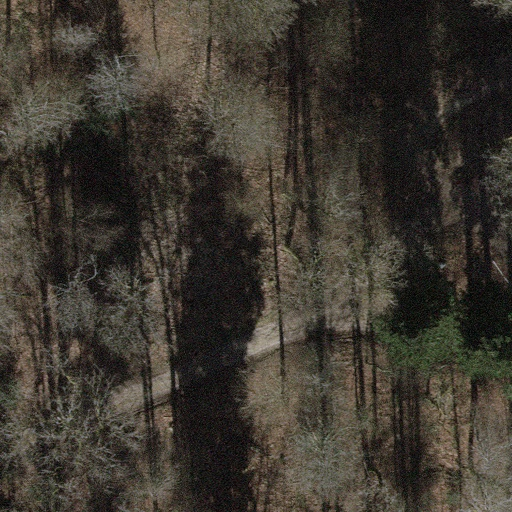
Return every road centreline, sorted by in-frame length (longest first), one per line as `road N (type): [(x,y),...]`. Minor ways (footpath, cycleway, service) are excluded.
road 1 (track): [(0,453),(312,319),(455,197)]
road 2 (track): [(279,0),(285,17),(408,132),(511,278)]
road 3 (track): [(312,319),(511,338)]
